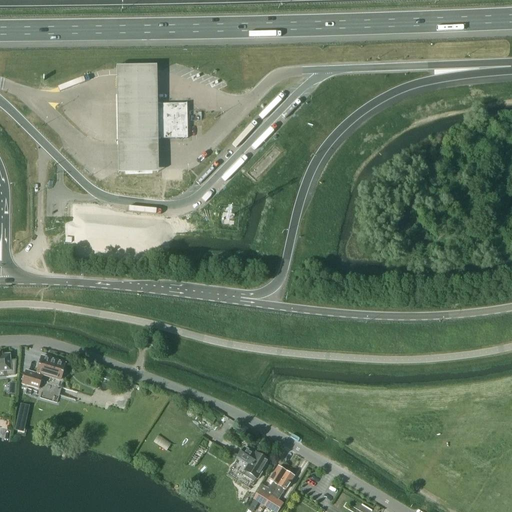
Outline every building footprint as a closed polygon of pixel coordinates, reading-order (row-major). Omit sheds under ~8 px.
[(154,68),(111,68),(113,175),(155,175),(155,138),(154,104),(154,68)] [(187,138),(186,103),(154,104),(155,138),(187,138)] [(155,347),(157,342),(147,338),(145,344),(155,347)] [(6,376),(14,376),(16,360),(9,361),(9,355),(1,355),(1,354),(0,354),(0,371),(5,371),(6,376)] [(22,384),(21,387),(26,389),(27,389),(31,390),(32,390),(40,393),(39,397),(57,403),(59,396),(59,394),(61,388),(61,387),(59,386),(60,380),(61,377),(64,375),(65,371),(64,368),(65,365),(41,357),(40,360),(38,361),(39,362),(36,374),(26,371),(22,384)] [(250,490),(264,468),(265,469),(267,466),(266,465),(268,461),(255,453),(254,455),(244,448),(227,475),(236,481),(234,483),(238,485),(239,483),(250,490)] [(264,506),(285,472),(278,467),(269,480),(273,482),(269,489),(262,485),(253,499),(264,506)] [(277,501),(284,490),(285,490),(293,477),(285,472),(264,506),(273,511),(277,511),(283,504),(277,501)]
